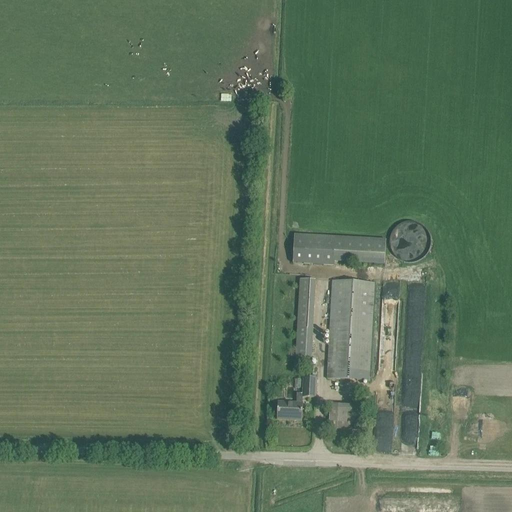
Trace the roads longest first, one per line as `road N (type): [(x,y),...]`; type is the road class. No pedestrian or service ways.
road 1 (track): [(511,462),(255,456)]
road 2 (unclassified): [(255,456),(0,451)]
